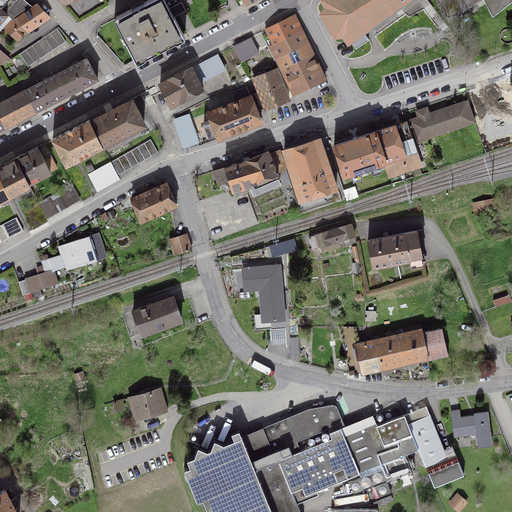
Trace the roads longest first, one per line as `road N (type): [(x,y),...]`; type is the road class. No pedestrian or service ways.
road 1 (residential): [(511,383),(407,394),(317,380),(251,357),(229,331),(174,164)]
road 2 (residential): [(174,164),(0,260)]
road 3 (residential): [(289,0),(121,85)]
road 4 (residential): [(353,114),(174,164)]
road 5 (residential): [(511,61),(353,114)]
road 6 (residential): [(121,85),(0,148)]
road 7 (residential): [(299,0),(353,114)]
